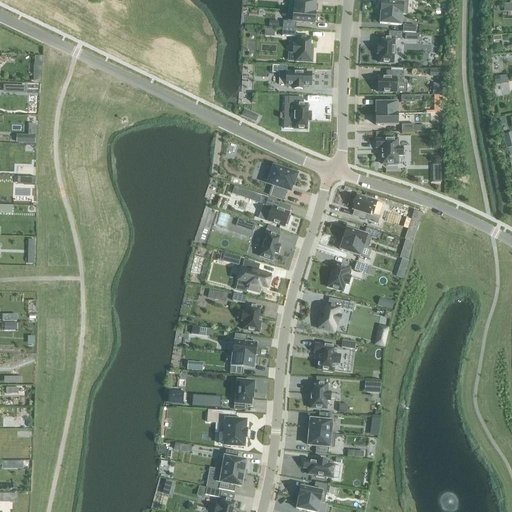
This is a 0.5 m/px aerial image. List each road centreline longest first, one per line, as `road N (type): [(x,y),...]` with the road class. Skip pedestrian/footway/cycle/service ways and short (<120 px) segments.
road 1 (residential): [(333,172),(0,16)]
road 2 (residential): [(333,172),(292,287),(261,511)]
road 3 (residential): [(511,243),(420,198),(333,172)]
road 4 (residential): [(333,172),(341,155),(349,0)]
